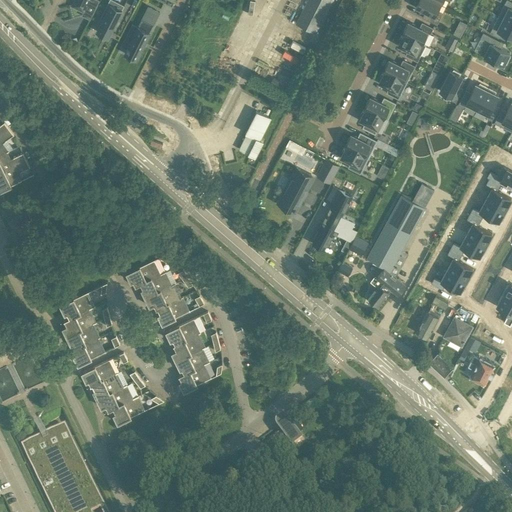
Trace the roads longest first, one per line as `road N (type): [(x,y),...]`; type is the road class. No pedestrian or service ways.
road 1 (residential): [(0,235),(127,511)]
road 2 (secondary): [(159,184),(346,347)]
road 3 (secondary): [(354,334),(167,173)]
road 4 (secondary): [(167,173),(0,15)]
road 5 (secondary): [(0,32),(159,184)]
road 6 (residential): [(249,427),(217,303),(186,258)]
road 7 (residential): [(401,0),(324,152)]
road 8 (residential): [(132,106),(75,70),(4,0)]
road 9 (residential): [(249,427),(135,511)]
road 10 (secondary): [(456,428),(354,334)]
road 11 (secondary): [(346,347),(446,436)]
road 12 (residential): [(346,347),(249,427)]
road 13 (residential): [(474,415),(511,349),(483,311)]
